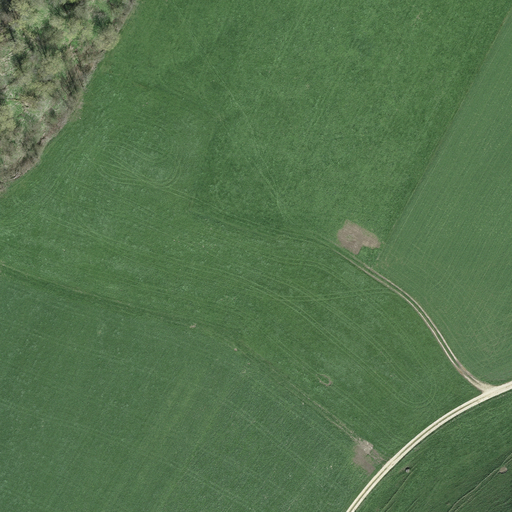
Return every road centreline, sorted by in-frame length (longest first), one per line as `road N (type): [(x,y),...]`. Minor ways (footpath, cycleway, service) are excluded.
road 1 (track): [(482,397),(399,292),(303,239)]
road 2 (track): [(482,397),(420,437),(351,511)]
